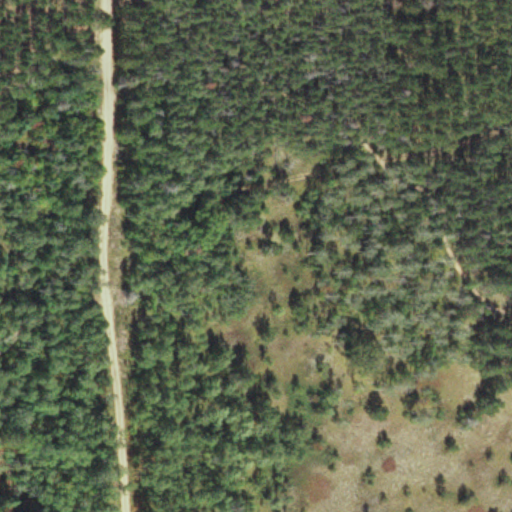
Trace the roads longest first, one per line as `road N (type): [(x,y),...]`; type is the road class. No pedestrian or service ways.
road 1 (track): [(511,314),(490,309),(376,157),(101,0)]
road 2 (residential): [(117,511),(100,0)]
road 3 (track): [(511,123),(180,197),(107,288)]
